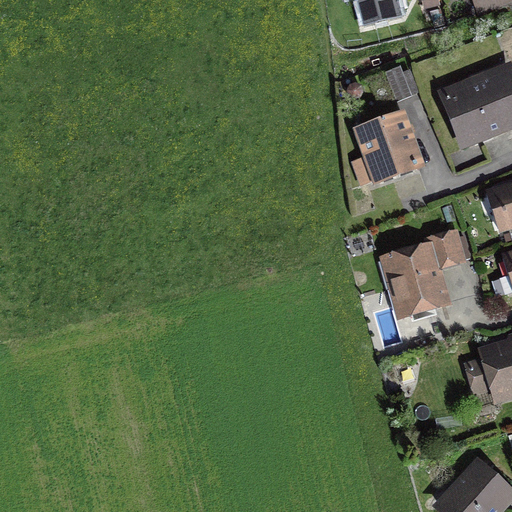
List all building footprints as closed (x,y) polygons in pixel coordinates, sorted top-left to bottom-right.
[(470,0),(476,16),(499,8),(498,5),(510,1),(509,0),(470,0)] [(398,69),(384,75),(396,103),(409,98),(408,95),(416,92),(408,73),(400,76),(398,69)] [(443,101),(461,147),(511,126),(511,83),(508,74),(443,101)] [(349,88),(346,93),(348,98),(353,100),(357,98),(360,94),(358,89),(354,87),(349,88)] [(417,169),(399,119),(358,134),(376,183),(417,169)] [(502,230),(511,226),(511,189),(491,196),(502,230)] [(392,290),(400,317),(443,305),(434,271),(461,263),(453,235),(425,243),(427,250),(395,259),(403,287),(392,290)] [(511,341),(510,342),(507,347),(510,355),(467,368),(474,394),(494,388),(497,399),(511,394),(511,341)] [(496,511),(509,498),(476,468),(438,508),(442,511),(496,511)]
